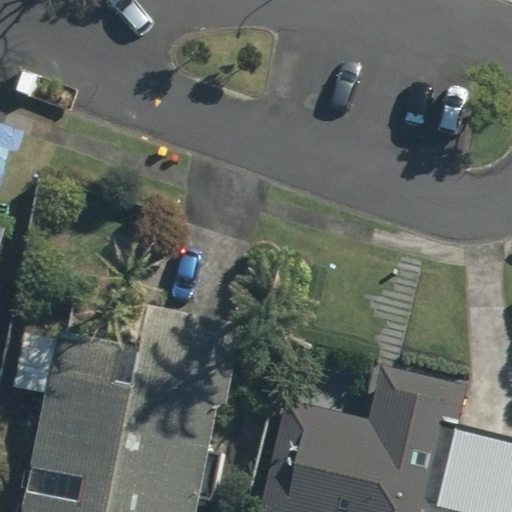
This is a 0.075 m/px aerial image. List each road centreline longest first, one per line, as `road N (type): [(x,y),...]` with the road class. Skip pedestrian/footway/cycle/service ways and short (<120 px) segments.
road 1 (residential): [(403,193),(0,22)]
road 2 (residential): [(268,0),(463,34),(511,54)]
